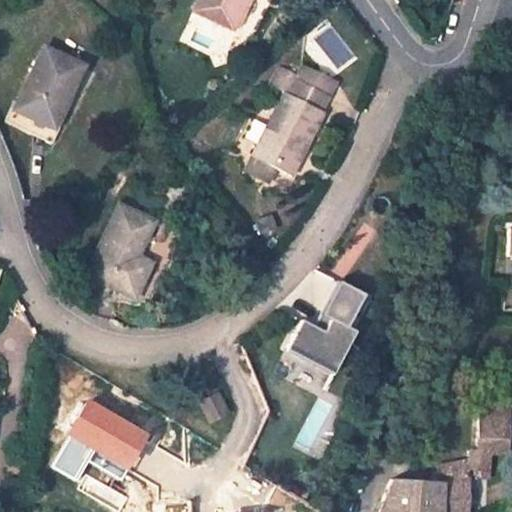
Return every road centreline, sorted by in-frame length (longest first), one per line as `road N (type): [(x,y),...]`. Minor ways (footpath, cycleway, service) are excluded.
road 1 (residential): [(403,49),(340,187),(273,282),(215,334),(150,356),(81,340),(26,309),(0,207)]
road 2 (residential): [(437,135),(351,511)]
road 3 (residential): [(403,49),(428,65),(451,61),(462,53),(479,0)]
